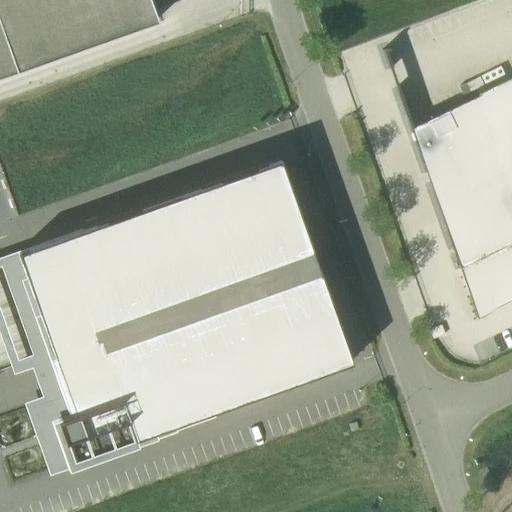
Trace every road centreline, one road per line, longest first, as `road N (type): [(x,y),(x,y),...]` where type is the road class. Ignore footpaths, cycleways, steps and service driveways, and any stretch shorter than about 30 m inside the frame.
road 1 (unclassified): [(284,0),(431,433)]
road 2 (unknown): [(324,128),(0,240)]
road 3 (unknown): [(243,0),(0,90)]
